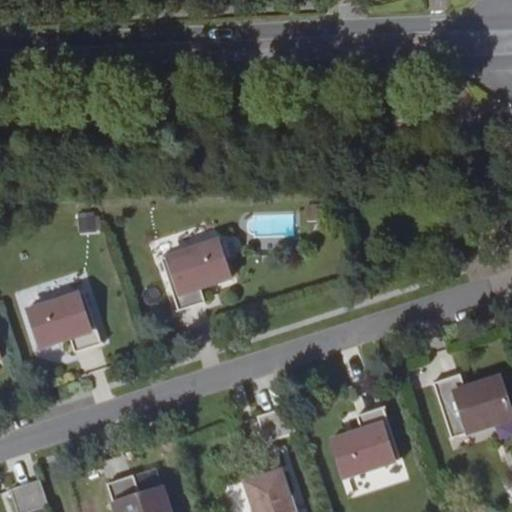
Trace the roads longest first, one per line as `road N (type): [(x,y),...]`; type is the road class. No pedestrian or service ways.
road 1 (residential): [(511,279),(0,451)]
road 2 (primary): [(511,40),(0,55)]
